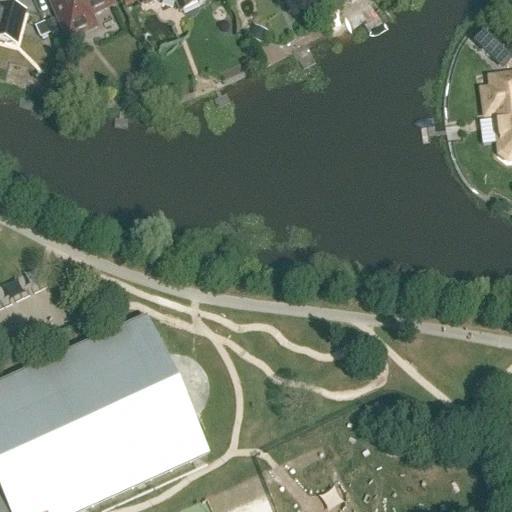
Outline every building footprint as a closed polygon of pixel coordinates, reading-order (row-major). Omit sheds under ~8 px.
[(109,0),(47,0),(67,43),(97,29),(91,18),(113,7),(109,0)] [(181,13),(208,0),(142,0),(145,7),(159,0),(174,0),(175,0),(181,13)] [(0,42),(15,46),(24,13),(1,7),(1,9),(0,9),(0,42)] [(54,21),(47,25),(52,36),(59,32),(54,21)] [(49,35),(44,24),(35,29),(40,40),(49,35)] [(253,30),(249,40),(261,46),(266,36),(253,30)] [(492,63),(503,51),(483,33),(472,45),(492,63)] [(491,117),(495,117),(495,122),(502,127),(500,129),(501,137),(503,139),(498,145),(500,156),(508,162),(511,161),(511,77),(490,81),(491,92),(487,92),(483,98),(485,113),(491,117)] [(0,511),(85,511),(192,464),(191,463),(205,457),(189,422),(160,358),(145,324),(131,330),(131,329),(0,387),(0,511)]
